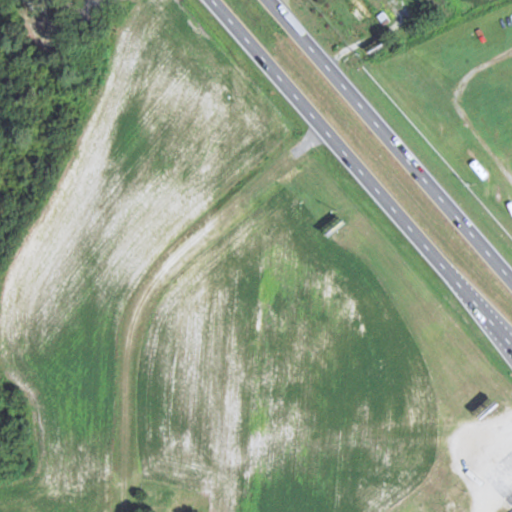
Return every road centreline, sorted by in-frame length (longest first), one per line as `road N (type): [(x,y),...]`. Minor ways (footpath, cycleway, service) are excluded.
road 1 (trunk): [(214,0),(511,342)]
road 2 (trunk): [(511,277),(271,0)]
